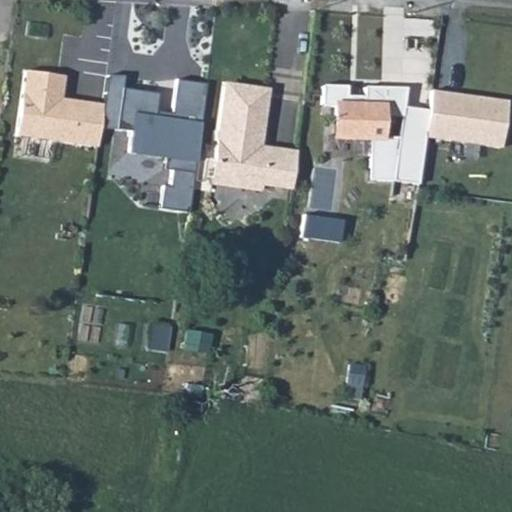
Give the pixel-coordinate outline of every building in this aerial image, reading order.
[(63,77),(26,72),(17,138),(98,149),(101,132),(104,106),(60,100),(63,77)] [(123,79),(108,77),(104,106),(101,132),(115,134),(114,129),(126,131),(125,154),(164,161),(164,171),(173,172),(170,191),(161,189),(159,210),(187,214),(206,88),(175,82),(170,118),(154,117),(159,96),(122,91),(123,79)] [(267,93),(225,86),(208,185),(257,193),(257,187),(289,192),(295,156),(252,149),(254,134),(261,131),(267,93)] [(351,93),(326,92),(325,112),(339,113),(337,143),(373,146),(370,188),(394,190),(402,147),(383,145),(384,125),(405,126),(410,98),(368,95),(368,104),(350,103),(351,93)] [(452,104),(434,101),(426,147),(502,161),(511,115),(463,106),(463,111),(451,108),(452,104)]
